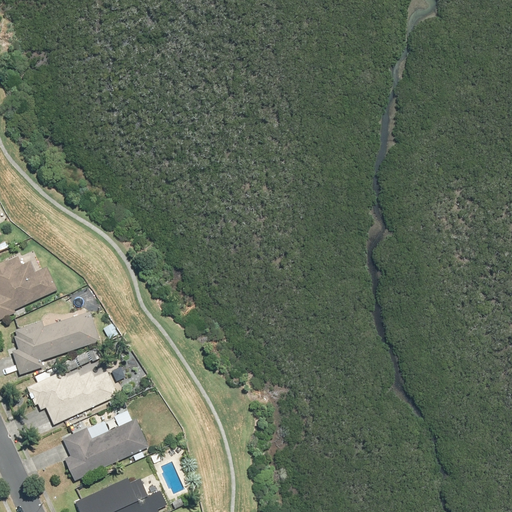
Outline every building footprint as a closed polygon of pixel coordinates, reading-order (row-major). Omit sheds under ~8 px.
[(0,319),(16,312),(15,310),(59,290),(48,264),(36,269),(31,259),(22,264),(18,256),(0,264),(0,319)] [(12,351),(20,374),(44,366),(42,360),(100,341),(90,311),(44,327),(42,320),(15,329),(17,335),(14,336),(19,349),(12,351)] [(47,406),(54,422),(117,394),(106,372),(95,377),(92,370),(81,375),(79,370),(67,376),(64,369),(26,386),(34,404),(38,402),(41,409),(47,406)] [(64,458),(75,480),(149,446),(136,418),(92,438),(87,427),(62,438),(70,455),(64,458)] [(128,476),(75,500),(80,511),(82,511),(83,511),(82,511),(157,511),(159,511),(159,509),(169,505),(161,488),(149,493),(141,477),(130,482),(128,476)]
